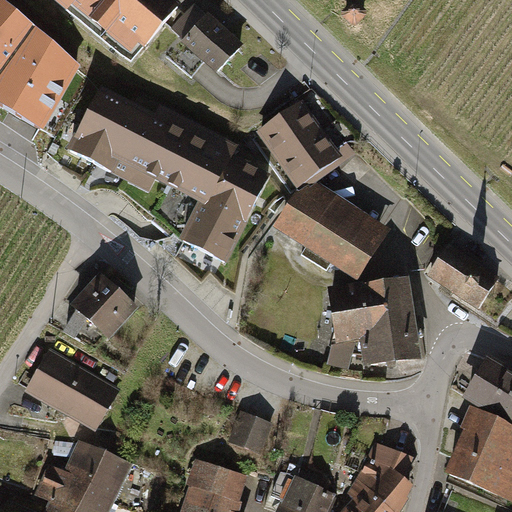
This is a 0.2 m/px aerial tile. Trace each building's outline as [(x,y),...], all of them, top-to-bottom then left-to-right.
[(79,68),(0,0),(0,107),(41,130),(79,68)] [(59,0),(76,14),(83,5),(139,51),(143,54),(147,47),(158,55),(190,9),(177,0),(59,0)] [(254,48),(217,16),(192,44),(229,76),(254,48)] [(104,89),(71,151),(110,171),(119,155),(205,199),(182,243),(226,266),(273,176),(232,155),(237,145),(162,107),(158,116),(104,89)] [(312,104),(269,133),(308,190),(351,160),(312,104)] [(327,185),(305,196),(283,233),(365,287),(398,231),(327,185)] [(500,277),(448,245),(429,275),(481,308),(500,277)] [(151,307),(108,274),(79,312),(121,345),(151,307)] [(420,282),(341,293),(349,350),(370,347),(374,372),(432,364),(420,282)] [(127,387),(55,352),(32,399),(103,434),(127,387)] [(511,368),(492,360),(474,402),(482,406),(452,479),(511,504),(511,368)] [(281,421),(246,411),(236,447),(270,457),(281,421)] [(358,502),(348,511),(391,511),(410,485),(404,478),(413,460),(380,445),(352,498),(358,502)] [(54,464),(41,497),(57,503),(53,511),(115,511),(133,466),(84,447),(74,472),(54,464)] [(189,511),(247,511),(250,501),(242,499),(247,480),(201,468),(189,511)] [(284,511),(330,511),(338,497),(298,479),(284,511)] [(0,511),(46,511),(47,511),(0,494),(0,511)]
